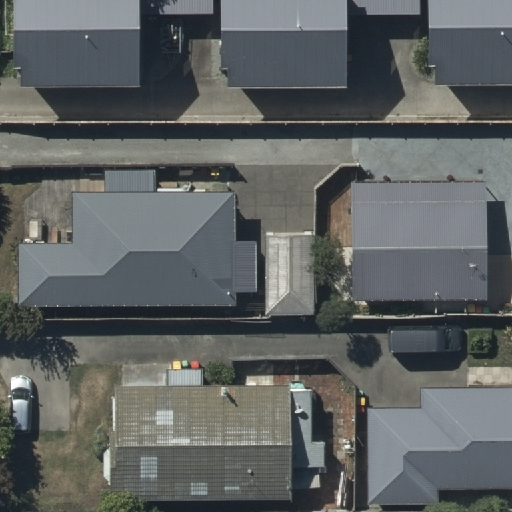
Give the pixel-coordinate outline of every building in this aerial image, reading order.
[(15,0),(16,85),(143,84),(142,14),(212,14),(212,0),(15,0)] [(223,0),(225,88),(349,87),(348,14),(421,14),(420,0),(223,0)] [(511,0),(430,0),(431,85),(511,84),(511,0)] [(107,200),(74,200),(75,250),(20,251),(21,313),(238,312),(237,287),(258,287),(258,250),(237,251),(237,199),(156,200),(156,176),(107,176),(107,200)] [(486,188),(353,189),(354,307),(487,305),(486,188)] [(316,241),(265,241),(265,322),(317,321),(316,241)] [(169,394),(117,395),(118,434),(112,434),(114,509),(291,505),(291,491),(320,490),(319,474),(324,474),(324,450),(313,450),(312,397),(292,398),(292,392),(205,393),(205,375),(168,375),(169,394)] [(422,414),(368,414),(369,510),(439,509),(439,495),(511,494),(511,392),(422,394),(422,414)]
